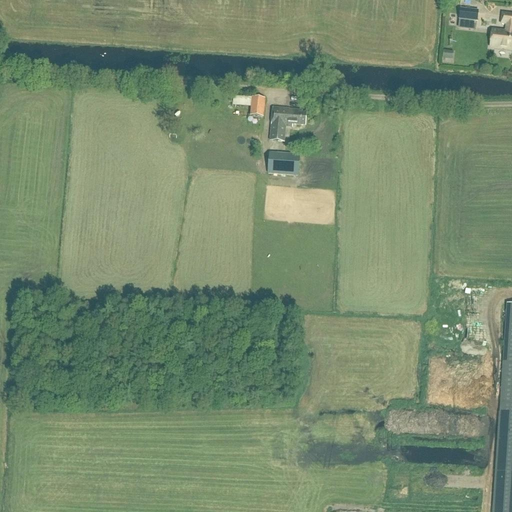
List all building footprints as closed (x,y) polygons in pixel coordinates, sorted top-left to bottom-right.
[(460,10),(459,20),(477,23),(478,12),(460,10)] [(511,16),(502,15),(501,24),(506,25),(505,33),(492,31),(490,48),(511,50),(511,16)] [(251,108),(250,117),(263,119),(265,101),(234,97),(233,107),(251,108)] [(305,128),(306,114),(302,114),(302,112),(289,111),(289,110),(273,109),(270,143),(284,144),(285,129),(292,129),(292,127),(305,128)] [(270,154),(268,176),(298,178),(299,156),(270,154)] [(511,511),(511,305),(507,305),(493,511),(511,511)]
